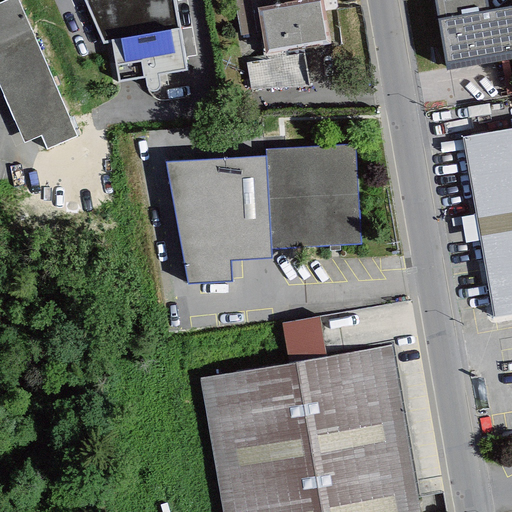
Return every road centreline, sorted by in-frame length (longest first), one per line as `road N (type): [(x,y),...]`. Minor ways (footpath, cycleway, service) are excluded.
road 1 (unclassified): [(469,511),(386,0)]
road 2 (unknown): [(189,0),(200,77),(163,93)]
